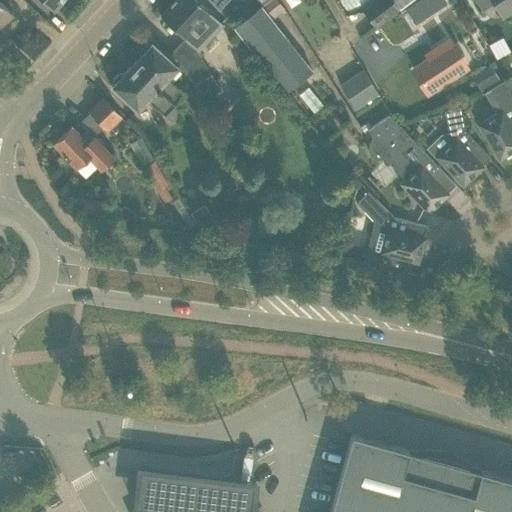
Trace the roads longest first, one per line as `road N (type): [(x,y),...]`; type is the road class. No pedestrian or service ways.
road 1 (unclassified): [(47,419),(210,434),(303,388),(343,378),(511,421)]
road 2 (secondary): [(511,358),(225,281),(48,255)]
road 3 (secondary): [(43,292),(511,359)]
road 4 (tertiary): [(7,121),(122,0)]
road 5 (residential): [(511,185),(482,202),(464,234),(473,252),(487,253),(511,231)]
